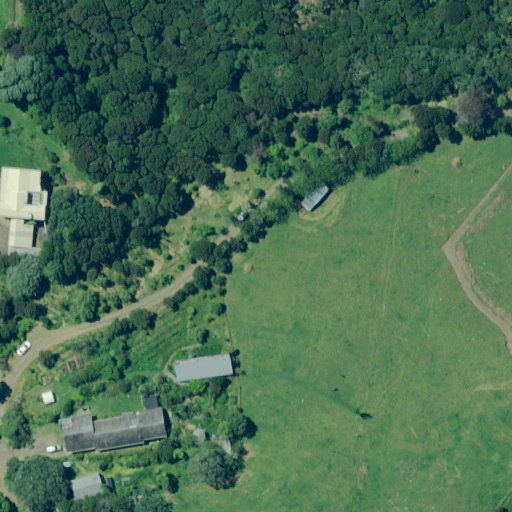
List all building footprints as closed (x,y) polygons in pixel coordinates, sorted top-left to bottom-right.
[(0,215),(46,219),(47,205),(48,191),(40,190),(41,170),(3,167),(0,204),(0,215)] [(32,232),(32,228),(23,227),(24,220),(10,219),(10,231),(32,232)] [(31,237),(8,236),(8,246),(31,247),(31,237)] [(230,354),(175,361),(177,380),(232,372),(230,354)] [(52,390),(41,393),(44,404),(55,401),(52,390)] [(59,417),(65,451),(166,434),(161,407),(91,419),(90,412),(59,417)] [(189,434),(199,445),(209,435),(199,425),(189,434)] [(98,471),(68,479),(74,498),(103,490),(98,471)]
